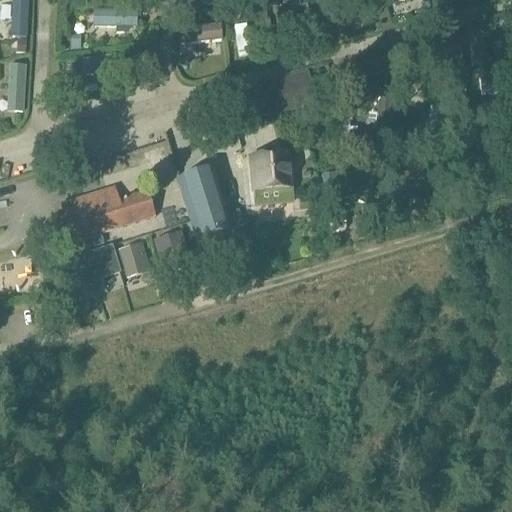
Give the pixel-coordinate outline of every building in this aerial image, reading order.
[(25,40),(27,0),(11,0),(9,39),(25,40)] [(200,0),(200,5),(235,8),(235,0),(200,0)] [(363,19),(357,0),(340,0),(348,24),(363,19)] [(297,1),(281,4),(289,45),(305,42),(297,1)] [(92,12),(92,29),(133,29),(134,12),(92,12)] [(233,28),(238,58),(250,56),(245,26),(233,28)] [(218,31),(184,34),(185,47),(219,44),(218,31)] [(465,93),(460,46),(444,47),(449,94),(465,93)] [(122,56),(83,62),(86,77),(125,70),(122,56)] [(398,74),(393,58),(357,69),(362,85),(398,74)] [(9,66),(6,113),(21,114),(24,67),(9,66)] [(511,76),(479,81),(481,97),(511,93),(511,76)] [(318,105),(310,78),(278,88),(286,115),(318,105)] [(379,89),(374,132),(389,134),(394,91),(379,89)] [(237,91),(191,104),(197,129),(217,124),(219,129),(245,121),(237,91)] [(445,110),(429,108),(425,145),(440,147),(445,110)] [(108,142),(145,130),(140,112),(103,124),(108,142)] [(504,132),(461,139),(463,154),(507,147),(504,132)] [(253,159),(256,188),(257,188),(257,203),(286,201),(285,186),(289,186),(286,156),(253,159)] [(386,168),(388,183),(427,178),(425,164),(386,168)] [(200,255),(247,240),(237,211),(227,215),(213,170),(175,182),(195,243),(197,243),(200,255)] [(337,175),(321,177),(327,221),(344,218),(337,175)] [(63,208),(74,242),(154,216),(147,190),(104,203),(100,191),(73,199),(74,204),(63,208)] [(191,267),(180,233),(151,242),(162,276),(191,267)] [(120,252),(128,281),(152,274),(144,245),(120,252)] [(84,255),(92,282),(119,274),(111,247),(84,255)] [(57,264),(66,291),(92,282),(84,255),(57,264)]
